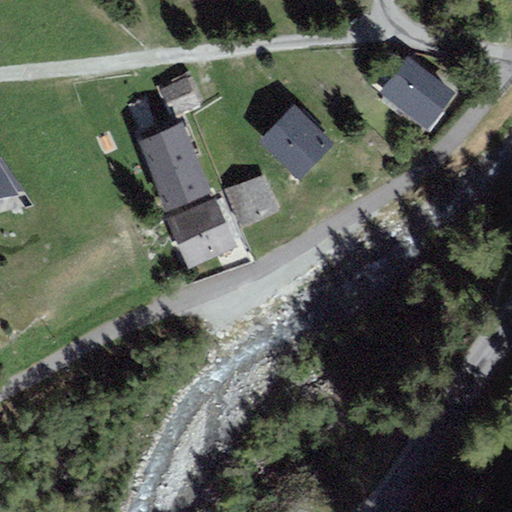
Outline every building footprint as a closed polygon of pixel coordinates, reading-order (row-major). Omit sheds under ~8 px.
[(413,59),(385,95),(433,131),(460,95),(413,59)] [(192,79),(163,90),(173,113),(201,102),(192,79)] [(146,99),(130,105),(141,129),(156,123),(146,99)] [(338,146),(298,107),(264,142),(304,181),(338,146)] [(181,124),(140,141),(154,174),(195,157),(181,124)] [(209,191),(195,157),(154,174),(167,208),(209,191)] [(0,198),(17,195),(0,165),(0,198)] [(263,178),(231,192),(244,222),(276,208),(263,178)] [(214,202),(172,221),(191,264),(233,245),(214,202)]
